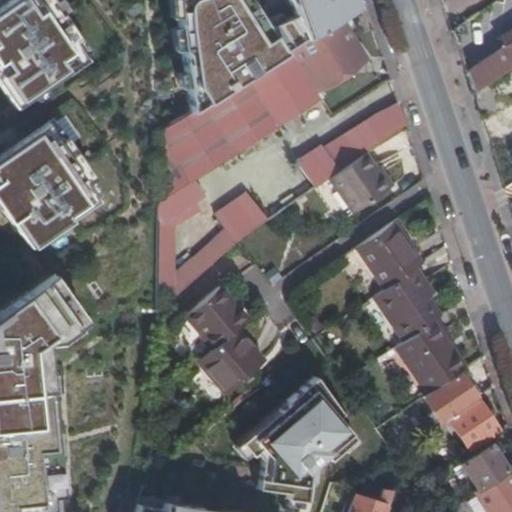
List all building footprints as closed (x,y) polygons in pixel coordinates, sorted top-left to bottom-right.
[(29,0),(7,0),(0,5),(0,66),(20,97),(67,65),(60,55),(72,48),(43,5),(36,10),(29,0)] [(176,0),(186,113),(200,104),(243,77),(284,51),(249,0),(176,0)] [(350,0),(291,0),(305,36),(352,6),(350,0)] [(289,47),(316,88),(364,58),(347,31),(353,27),(344,13),(342,14),(308,36),(298,42),(289,47)] [(511,20),(493,33),(502,48),(511,40),(511,20)] [(511,40),(502,48),(466,71),(473,90),(485,82),(511,64),(511,40)] [(284,51),(243,77),(255,95),(274,125),(321,95),(316,88),(289,47),(286,50),(284,51)] [(243,77),(200,104),(212,122),(213,122),(255,95),(243,77)] [(485,82),(473,90),(480,113),(494,109),(485,82)] [(255,95),(213,122),(233,151),(274,125),(255,95)] [(386,135),(404,123),(398,103),(372,113),(386,135)] [(186,113),(155,132),(155,136),(156,169),(156,200),(191,178),(233,151),(213,122),(212,122),(200,104),(186,113)] [(289,160),(309,189),(325,178),(365,151),(386,136),(372,113),(356,124),(311,154),(307,148),(289,160)] [(0,156),(0,196),(33,244),(94,201),(43,127),(0,156)] [(389,186),(365,151),(325,178),(350,213),(389,186)] [(191,178),(156,200),(156,219),(201,192),(191,178)] [(204,196),(201,192),(156,219),(156,259),(155,292),(164,303),(194,276),(231,244),(221,229),(173,270),(174,224),(200,210),(195,201),(204,196)] [(221,229),(231,244),(236,239),(265,219),(246,192),(211,215),(221,229)] [(383,287),(413,266),(421,260),(393,219),(355,245),(383,287)] [(435,316),(439,313),(426,295),(431,292),(413,266),(383,287),(370,296),(400,340),(431,319),(435,316)] [(0,310),(0,511),(50,511),(49,496),(59,495),(55,452),(52,452),(49,430),(53,430),(45,342),(57,341),(71,331),(68,327),(82,317),(52,274),(0,310)] [(211,349),(235,328),(246,319),(218,286),(184,316),(211,349)] [(431,319),(444,337),(448,334),(435,316),(431,319)] [(68,327),(71,331),(85,320),(82,317),(68,327)] [(425,393),(457,370),(459,369),(439,341),(444,337),(431,319),(400,340),(392,346),(425,393)] [(211,349),(198,360),(226,392),(263,360),(235,328),(211,349)] [(459,369),(464,366),(444,337),(439,341),(459,369)] [(277,375),(274,370),(225,412),(237,426),(281,389),(273,378),(277,375)] [(438,420),(475,395),(457,370),(425,393),(421,395),(438,420)] [(468,450),(498,430),(475,395),(438,420),(432,424),(439,433),(451,425),(468,450)] [(218,418),(190,442),(213,470),(242,446),(218,418)] [(56,430),(53,430),(49,430),(52,452),(55,452),(58,452),(56,430)] [(476,486),(505,467),(489,443),(460,462),(476,486)] [(151,459),(158,469),(174,455),(167,446),(151,459)] [(294,463),(293,478),(294,479),(330,482),(343,483),(345,467),(294,463)] [(510,511),(511,511),(511,477),(505,467),(476,486),(472,489),(473,492),(486,511),(510,511)] [(216,499),(225,501),(233,478),(224,476),(216,499)] [(346,489),(332,485),(328,499),(342,503),(346,489)] [(346,511),(382,511),(390,487),(381,486),(377,500),(353,494),(346,511)] [(216,499),(211,511),(225,511),(229,503),(225,501),(216,499)]
